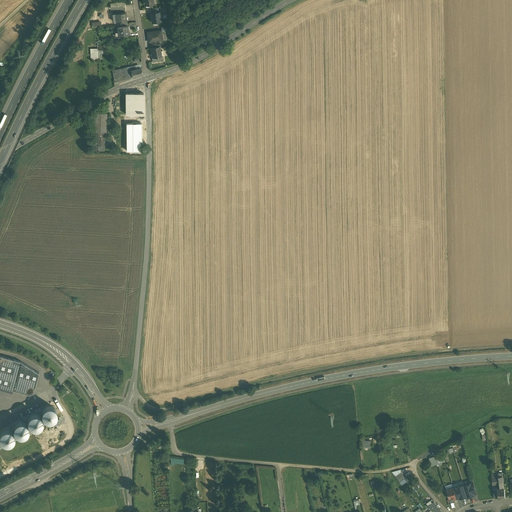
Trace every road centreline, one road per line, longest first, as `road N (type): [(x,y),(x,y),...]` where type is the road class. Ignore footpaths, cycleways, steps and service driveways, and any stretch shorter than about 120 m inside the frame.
road 1 (track): [(133,390),(162,409),(358,362),(511,347)]
road 2 (secondary): [(511,356),(313,380),(181,417)]
road 3 (residential): [(146,79),(148,195),(134,379)]
road 4 (motorway): [(0,158),(80,0)]
road 5 (unclassified): [(146,79),(206,55),(291,0)]
road 6 (unclassified): [(0,156),(102,95),(146,79)]
road 7 (motorway): [(67,0),(0,130)]
road 8 (track): [(412,463),(374,471),(277,463)]
